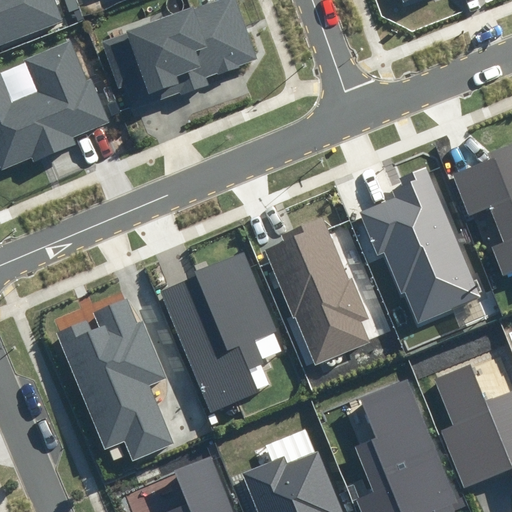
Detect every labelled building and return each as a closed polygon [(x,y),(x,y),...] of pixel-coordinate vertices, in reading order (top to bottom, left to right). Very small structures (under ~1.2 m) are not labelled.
[(0,0),(0,44),(63,22),(54,0),(0,0)] [(126,36),(104,43),(121,96),(145,88),(151,104),(209,85),(207,79),(258,62),(237,0),(216,0),(124,31),(126,36)] [(1,65),(0,65),(0,166),(2,171),(33,158),(35,162),(76,146),(72,136),(109,121),(74,37),(21,59),(34,91),(15,99),(1,65)] [(511,143),(488,153),(490,159),(453,173),(469,214),(490,206),(504,242),(493,246),(505,277),(511,273),(511,143)] [(480,298),(427,168),(402,179),(405,186),(393,191),(395,197),(360,211),(378,256),(383,254),(400,294),(406,292),(419,323),(480,298)] [(367,318),(323,216),(281,234),(284,241),(264,250),(314,366),(372,342),(362,319),(367,318)] [(287,348),(246,253),(161,288),(212,409),(271,385),(260,359),(287,348)] [(139,325),(128,299),(92,314),(97,327),(92,329),(88,319),(56,332),(104,447),(123,439),(132,460),(173,443),(151,387),(168,381),(144,323),(139,325)] [(455,424),(441,430),(465,488),(505,472),(511,490),(511,390),(483,402),(468,367),(437,379),(455,424)] [(370,491),(352,498),(358,511),(454,511),(452,507),(458,504),(406,382),(360,401),(375,437),(351,446),(370,491)] [(227,413),(228,414),(230,416),(232,416),(233,416),(235,416),(237,414),(238,413),(238,411),(238,409),(237,408),(236,406),(234,405),(232,405),(231,406),(229,406),(228,408),(227,409),(227,411),(227,413)] [(285,455),(245,471),(261,511),(345,511),(321,451),(288,464),(285,455)] [(239,511),(217,453),(173,470),(186,505),(169,511),(239,511)]
